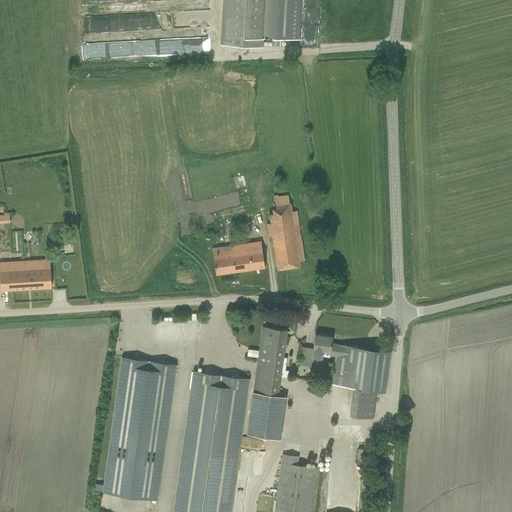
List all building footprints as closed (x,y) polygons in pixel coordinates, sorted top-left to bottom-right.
[(263,46),(263,38),(298,40),(299,0),(222,0),(220,43),(263,46)] [(91,17),(91,31),(122,30),(121,16),(91,17)] [(202,40),(184,40),(184,53),(202,53),(202,40)] [(86,45),(86,57),(131,56),(131,44),(86,45)] [(270,223),(267,224),(269,236),(272,236),(277,269),(299,266),(298,261),(291,211),(290,203),(289,203),(288,196),(278,197),(274,198),(275,208),(276,213),(272,213),(270,214),(270,213),(269,213),(270,223)] [(4,216),(0,216),(0,224),(9,224),(8,216),(4,216)] [(212,249),(214,264),(215,274),(264,267),(261,242),(212,249)] [(25,261),(0,262),(0,284),(0,290),(51,287),(49,261),(25,262),(25,261)] [(253,391),(246,434),(280,439),(286,396),(277,395),(277,394),(285,340),(287,330),(262,326),(260,336),(253,391)] [(303,346),(301,365),(310,366),(312,356),(313,356),(315,357),(317,358),(319,357),(321,357),(321,355),(329,356),(329,355),(338,356),(338,359),(334,385),(343,386),(352,387),(357,347),(330,343),(331,336),(315,334),(313,344),(313,347),(303,346)] [(357,347),(352,387),(375,390),(384,391),(390,351),(357,347)] [(121,357),(102,493),(156,500),(175,364),(121,357)] [(173,511),(229,511),(248,379),(193,371),(173,511)] [(281,454),(273,511),(309,511),(315,467),(297,465),(298,456),(281,454)]
